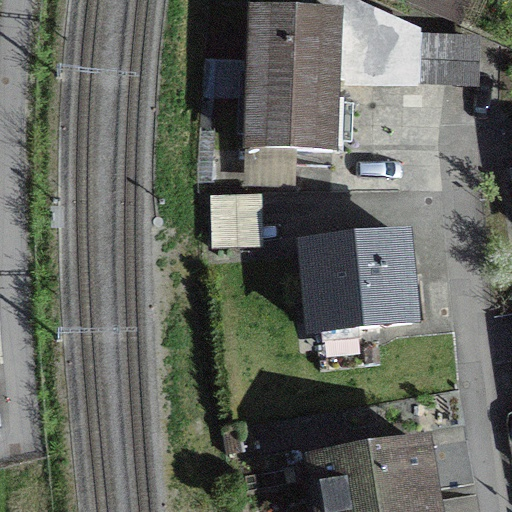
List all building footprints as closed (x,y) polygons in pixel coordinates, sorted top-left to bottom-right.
[(249,19),(248,153),(331,154),(331,83),(400,84),(402,29),(337,0),(328,0),(329,20),(249,19)] [(469,0),(404,0),(403,4),(457,29),(469,0)] [(443,38),(415,38),(414,89),(426,89),(442,89),(458,89),(470,89),(471,38),(443,38)] [(208,202),(209,253),(254,251),(253,200),(208,202)] [(302,250),(311,336),(408,327),(400,241),(302,250)] [(430,511),(420,450),(312,468),(319,511),(430,511)]
